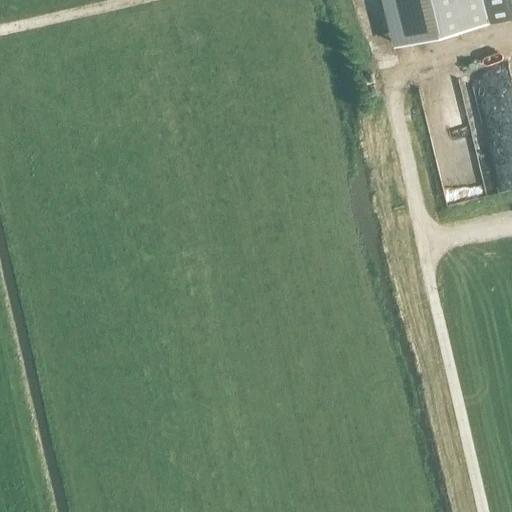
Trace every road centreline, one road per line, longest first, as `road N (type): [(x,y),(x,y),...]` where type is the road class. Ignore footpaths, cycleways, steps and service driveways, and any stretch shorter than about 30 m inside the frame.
road 1 (track): [(481,511),(386,75),(362,0)]
road 2 (track): [(132,0),(0,29)]
